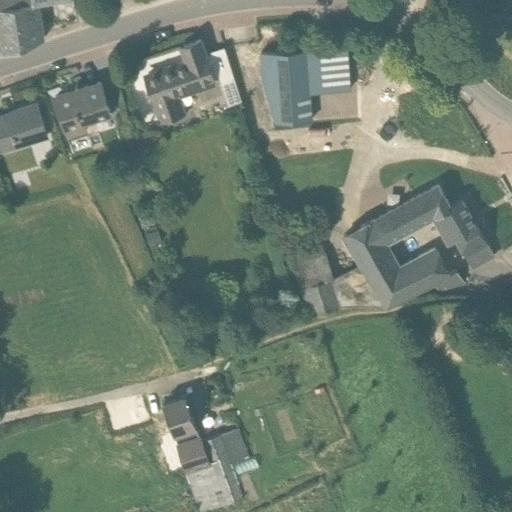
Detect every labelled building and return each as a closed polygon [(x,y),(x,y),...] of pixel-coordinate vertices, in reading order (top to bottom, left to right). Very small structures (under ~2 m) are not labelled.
[(0,0),(0,8),(32,4),(31,0),(0,0)] [(27,15),(40,14),(37,3),(32,4),(0,8),(0,33),(18,32),(17,26),(28,25),(27,15)] [(0,33),(0,53),(26,46),(44,39),(40,14),(27,15),(28,25),(17,26),(18,32),(0,33)] [(217,68),(210,70),(200,40),(181,47),(187,64),(145,78),(161,124),(185,115),(180,98),(220,84),(228,107),(242,102),(226,54),(225,54),(232,75),(221,79),(217,68)] [(302,127),(301,120),(312,120),(309,51),(256,54),(275,121),(287,120),(288,127),(302,127)] [(82,122),(110,113),(100,83),(55,98),(67,135),(84,130),(82,122)] [(0,146),(2,153),(48,137),(37,104),(0,115),(0,146)] [(442,297),(465,285),(457,270),(450,274),(435,245),(401,264),(389,243),(435,219),(448,241),(456,237),(472,269),(494,256),(462,199),(450,206),(438,185),(342,235),(359,266),(334,279),(301,289),(310,318),(340,310),(340,309),(384,308),(387,313),(436,286),(442,297)] [(154,225),(152,216),(139,220),(142,229),(154,225)] [(162,242),(158,230),(145,234),(149,246),(162,242)] [(219,435),(201,441),(186,395),(163,402),(166,412),(180,454),(199,511),(204,511),(242,499),(219,435)] [(239,471),(259,466),(256,456),(237,461),(239,471)]
